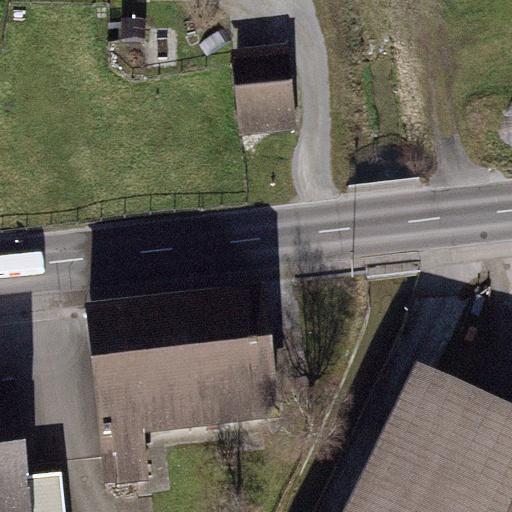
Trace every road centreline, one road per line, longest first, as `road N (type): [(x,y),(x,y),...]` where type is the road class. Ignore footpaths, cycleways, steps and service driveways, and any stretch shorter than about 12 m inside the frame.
road 1 (tertiary): [(323,233),(0,270)]
road 2 (residential): [(239,0),(310,14),(323,233)]
road 3 (unknown): [(438,23),(496,213)]
road 4 (tertiary): [(511,211),(323,233)]
